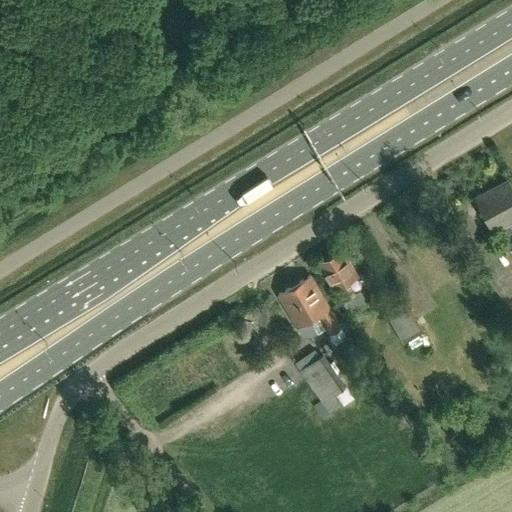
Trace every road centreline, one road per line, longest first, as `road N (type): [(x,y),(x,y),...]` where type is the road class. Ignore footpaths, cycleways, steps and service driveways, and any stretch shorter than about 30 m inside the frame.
road 1 (primary): [(0,395),(511,71)]
road 2 (primary): [(511,24),(0,333)]
road 3 (unclassified): [(0,273),(443,0)]
road 4 (unclassified): [(93,376),(511,111)]
road 5 (residential): [(93,376),(201,511)]
road 6 (unclassified): [(35,499),(61,414),(93,376)]
